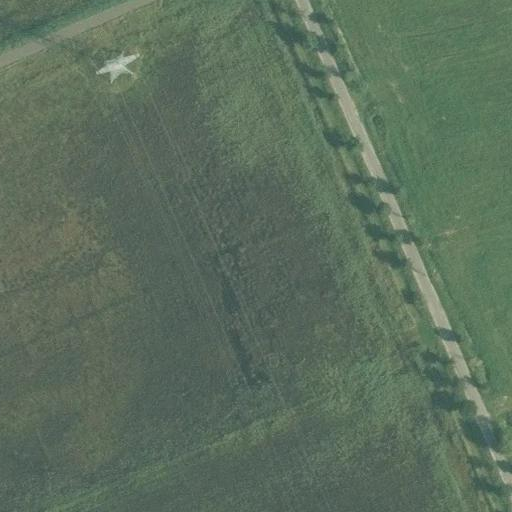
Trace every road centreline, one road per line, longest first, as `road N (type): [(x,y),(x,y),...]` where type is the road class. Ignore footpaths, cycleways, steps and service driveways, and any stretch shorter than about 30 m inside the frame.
road 1 (unclassified): [(511,491),(301,0)]
road 2 (track): [(0,61),(144,0)]
